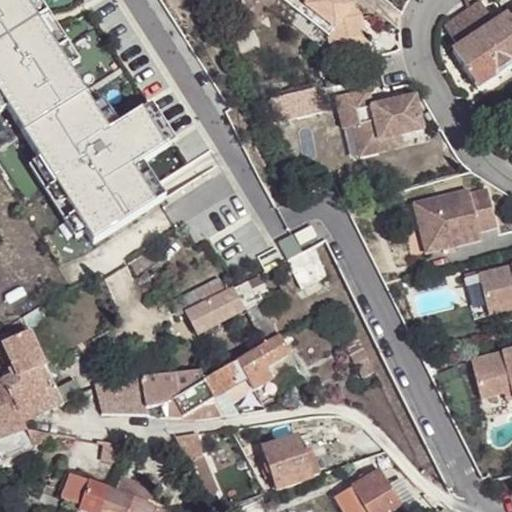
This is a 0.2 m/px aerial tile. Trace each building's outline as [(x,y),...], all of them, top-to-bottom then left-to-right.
[(0,0),(0,97),(7,109),(39,159),(84,233),(91,244),(154,205),(133,169),(143,163),(166,149),(142,110),(119,125),(109,131),(94,107),(70,69),(27,0),(0,0)] [(27,0),(70,69),(80,62),(41,0),(27,0)] [(350,0),(284,0),(303,15),(309,8),(339,33),(343,47),(334,49),(327,51),(332,70),(375,59),(364,16),(354,9),(357,5),(350,0)] [(461,49),(455,53),(480,90),(511,68),(511,19),(510,16),(497,24),(482,2),(446,27),(461,49)] [(309,8),(303,15),(331,38),(334,49),(343,47),(339,33),(309,8)] [(374,107),(370,92),(338,99),(346,130),(356,128),(359,141),(380,136),(384,152),(404,148),(401,137),(426,131),(418,97),(374,107)] [(94,107),(109,131),(119,125),(104,100),(94,107)] [(152,104),(142,110),(166,149),(176,143),(152,104)] [(380,136),(359,141),(363,157),(384,152),(380,136)] [(84,233),(39,159),(29,165),(75,239),(84,233)] [(143,163),(133,169),(154,205),(165,199),(143,163)] [(453,195),(398,209),(408,250),(431,245),(433,253),(465,245),(463,237),(481,232),(472,195),(454,199),(453,195)] [(315,226),(296,235),(301,245),(320,236),(315,226)] [(258,257),(266,272),(273,268),(281,265),(303,254),(294,236),(280,243),(281,245),(258,257)] [(431,245),(408,250),(410,258),(433,253),(431,245)] [(328,275),(315,248),(303,254),(281,265),(287,276),(294,273),(302,289),(328,275)] [(511,265),(479,275),(487,308),(511,301),(511,265)] [(283,289),(273,268),(266,272),(236,288),(246,308),(253,305),(283,289)] [(200,295),(206,304),(228,292),(222,283),(200,295)] [(228,292),(206,304),(216,327),(243,312),(232,290),(228,292)] [(187,313),(206,304),(200,295),(182,305),(187,313)] [(511,301),(487,308),(489,315),(511,309),(511,301)] [(216,327),(206,304),(187,313),(199,335),(216,327)] [(253,305),(246,308),(252,322),(260,319),(253,305)] [(40,308),(23,319),(28,329),(44,319),(40,308)] [(260,319),(252,322),(265,346),(236,363),(246,378),(253,389),(272,379),(273,382),(297,366),(285,346),(296,341),(290,333),(284,335),(280,331),(275,333),(266,316),(260,319)] [(359,337),(348,316),(335,322),(345,344),(348,342),(359,337)] [(12,407),(20,423),(60,404),(55,389),(29,332),(1,344),(11,366),(5,369),(9,380),(2,382),(12,407)] [(359,337),(348,342),(365,376),(375,373),(359,337)] [(511,349),(472,360),(482,399),(511,391),(511,349)] [(246,378),(236,363),(204,383),(212,398),(227,390),(238,383),(246,378)] [(147,407),(162,407),(204,383),(199,371),(139,375),(147,407)] [(103,415),(149,412),(139,375),(95,382),(103,415)] [(253,389),(246,378),(238,383),(244,394),(253,389)] [(55,389),(60,404),(80,395),(73,381),(55,389)] [(0,408),(1,411),(12,407),(2,382),(0,382),(0,408)] [(212,398),(204,383),(162,407),(166,417),(180,417),(192,411),(195,417),(221,417),(212,398)] [(233,401),(244,394),(238,383),(227,390),(233,401)] [(0,441),(24,432),(20,423),(12,407),(1,411),(0,411),(0,441)] [(241,432),(239,427),(231,428),(235,436),(241,432)] [(33,448),(25,431),(24,432),(0,441),(0,459),(1,461),(33,448)] [(246,441),(241,432),(235,436),(240,444),(246,441)] [(197,433),(174,437),(182,455),(186,464),(200,457),(197,433)] [(269,472),(275,488),(311,477),(304,453),(298,435),(261,448),(266,463),(269,472)] [(123,446),(102,443),(101,461),(117,463),(123,446)] [(304,453),(311,477),(318,474),(311,450),(304,453)] [(382,460),(379,454),(363,459),(366,465),(382,460)] [(200,457),(186,464),(201,496),(215,490),(200,457)] [(404,511),(389,486),(382,470),(372,476),(360,482),(351,487),(361,507),(363,511),(404,511)] [(360,482),(372,476),(369,472),(358,478),(360,482)] [(83,511),(97,511),(107,488),(69,473),(61,494),(80,501),(77,510),(83,511)] [(152,489),(113,475),(110,482),(107,488),(146,503),(152,489)] [(399,481),(389,486),(404,511),(405,511),(414,507),(399,481)] [(154,511),(159,507),(146,503),(107,488),(97,511),(154,511)] [(38,493),(33,500),(50,509),(54,499),(38,493)] [(240,511),(239,511),(243,511),(257,508),(253,496),(236,503),(240,511)] [(54,499),(50,509),(54,511),(62,511),(66,504),(54,499)] [(236,503),(207,509),(208,511),(239,511),(240,511),(236,503)]
